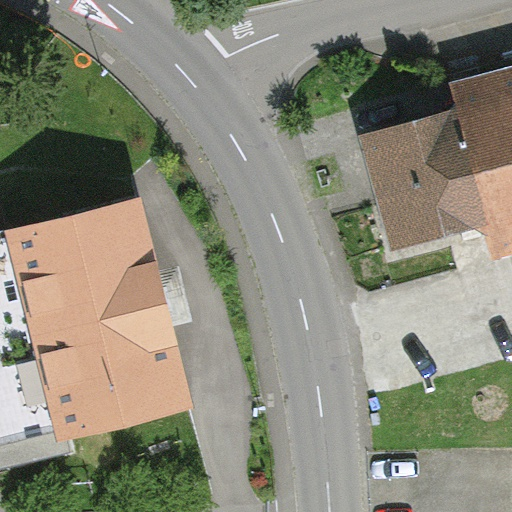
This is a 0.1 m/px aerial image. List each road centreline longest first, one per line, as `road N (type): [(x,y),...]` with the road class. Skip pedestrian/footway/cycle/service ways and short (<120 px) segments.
road 1 (tertiary): [(194,84),(261,186),(298,287),(318,375),(330,511)]
road 2 (unclassified): [(194,84),(229,57),(282,34),(440,0)]
road 3 (tertiary): [(101,0),(194,84)]
